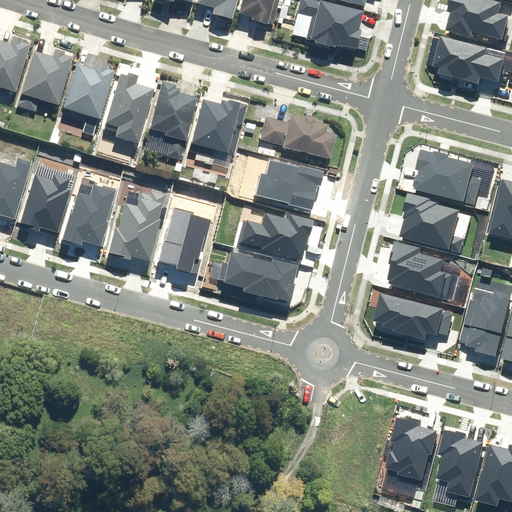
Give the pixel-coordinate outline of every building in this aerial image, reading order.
[(188,8),(190,0),(152,0),(152,2),(170,7),(168,13),(182,17),(185,7),(188,8)] [(228,25),(234,0),(196,0),(194,7),(211,12),(209,19),(228,25)] [(247,26),(271,33),(280,0),(239,0),(235,16),(248,20),(247,26)] [(332,50),(354,54),(363,13),(302,0),(298,0),(295,12),(310,16),(304,42),(314,45),(314,47),(332,51),(332,50)] [(333,0),(333,3),(361,10),(363,0),(333,0)] [(20,45),(21,41),(7,37),(5,44),(0,42),(0,92),(12,96),(27,47),(20,45)] [(61,60),(63,54),(46,48),(44,56),(29,52),(16,96),(18,97),(15,107),(34,112),(37,102),(55,107),(69,62),(61,60)] [(104,72),(106,66),(87,61),(85,69),(73,65),(59,112),(63,113),(62,117),(82,123),(84,118),(97,122),(112,75),(104,72)] [(168,142),(163,158),(179,163),(197,102),(177,96),(180,89),(158,82),(143,130),(157,134),(156,138),(168,142)] [(225,157),(241,107),(217,100),(216,106),(201,102),(186,152),(213,160),(215,154),(225,157)] [(279,149),(326,162),(334,136),(323,134),(325,127),(288,117),(285,125),(263,118),(257,139),(280,146),(279,149)]
